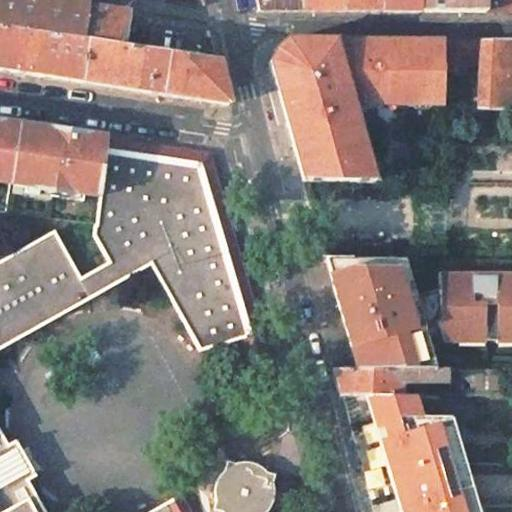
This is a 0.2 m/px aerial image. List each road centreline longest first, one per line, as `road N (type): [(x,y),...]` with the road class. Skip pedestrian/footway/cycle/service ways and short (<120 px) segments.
road 1 (residential): [(349,511),(262,159)]
road 2 (residential): [(234,27),(511,30)]
road 3 (residential): [(0,96),(229,129)]
